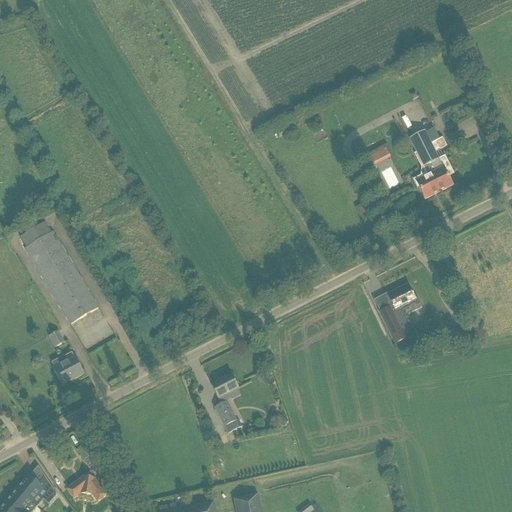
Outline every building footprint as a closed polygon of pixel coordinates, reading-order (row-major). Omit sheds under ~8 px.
[(417,189),(417,188),(419,188),(425,200),(452,186),(443,168),(438,160),(439,159),(425,132),(409,139),(423,167),(425,167),(429,175),(422,179),(421,177),(413,181),(412,179),(411,180),(417,190),(417,189)] [(398,184),(390,165),(385,167),(382,161),(391,157),(387,148),(372,154),(387,189),(398,184)] [(20,210),(19,211),(23,219),(25,218),(34,214),(30,205),(20,210)] [(24,249),(70,325),(98,308),(53,232),(24,249)] [(393,306),(379,312),(395,345),(405,340),(406,342),(415,337),(401,308),(408,304),(412,312),(421,307),(416,297),(414,298),(412,294),(413,294),(412,292),(411,292),(409,287),(397,293),(396,292),(388,296),(393,306)] [(48,336),(55,348),(65,343),(58,331),(48,336)] [(460,332),(454,340),(459,343),(465,336),(460,332)] [(64,357),(52,363),(55,368),(53,369),(56,375),(61,384),(64,382),(73,377),(75,379),(83,375),(79,366),(74,358),(71,353),(64,357)] [(211,386),(216,395),(218,399),(238,389),(231,376),(211,386)] [(214,408),(224,428),(234,422),(236,422),(226,402),(214,408)] [(283,418),(278,425),(283,428),(288,421),(283,418)] [(234,422),(224,428),(228,434),(238,429),(234,422)] [(81,448),(76,451),(83,461),(88,458),(81,448)] [(17,488),(16,490),(31,502),(30,503),(36,508),(38,506),(43,500),(52,489),(44,476),(43,477),(44,477),(38,484),(29,477),(28,476),(29,475),(28,475),(23,482),(18,488),(17,488)] [(92,497),(97,504),(107,496),(95,480),(82,477),(82,478),(65,490),(73,500),(80,495),(92,497)] [(7,500),(4,503),(14,511),(26,511),(24,510),(30,503),(31,502),(16,490),(14,492),(12,494),(13,494),(7,501),(7,500)] [(261,511),(257,494),(234,500),(236,511),(261,511)] [(215,511),(213,502),(190,507),(191,508),(171,511),(215,511)] [(0,511),(14,511),(4,503),(3,505),(0,509),(0,511)]
